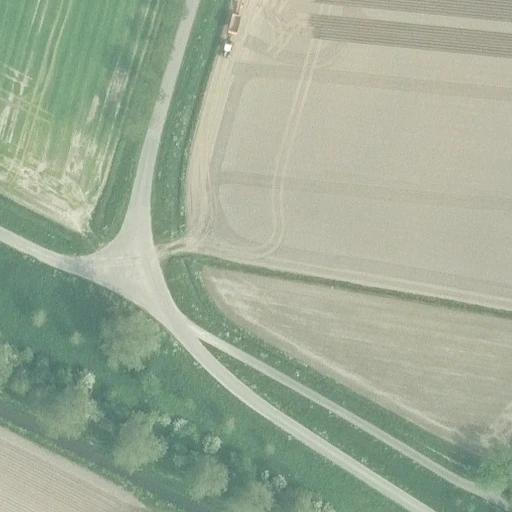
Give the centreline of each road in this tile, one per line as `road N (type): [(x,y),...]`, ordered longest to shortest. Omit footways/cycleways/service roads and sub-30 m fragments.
road 1 (unclassified): [(511,509),(202,332),(171,323)]
road 2 (unclassified): [(424,511),(255,405),(171,323)]
road 3 (track): [(0,381),(268,511)]
road 4 (unclassified): [(118,282),(193,0)]
road 5 (unclassified): [(118,282),(0,232)]
